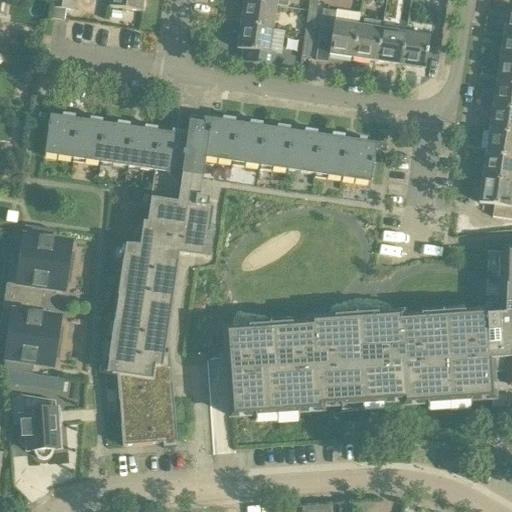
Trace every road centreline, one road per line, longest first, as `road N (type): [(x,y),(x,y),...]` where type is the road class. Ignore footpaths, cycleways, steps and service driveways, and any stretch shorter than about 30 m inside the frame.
road 1 (residential): [(59,511),(106,497),(350,482),(438,490),(486,511)]
road 2 (residential): [(434,113),(173,68)]
road 3 (residential): [(434,113),(414,257)]
road 4 (residential): [(467,0),(451,116),(434,113)]
road 5 (residential): [(173,68),(54,52)]
